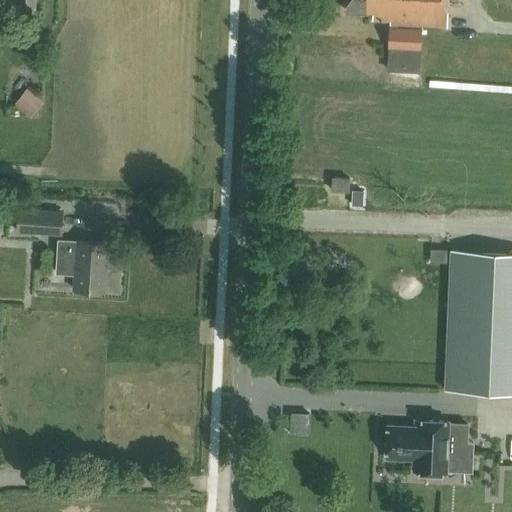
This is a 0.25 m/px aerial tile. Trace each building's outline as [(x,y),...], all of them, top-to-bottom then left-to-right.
[(388,22),(424,24),(446,25),(449,25),(449,0),(346,0),(346,10),(372,11),(372,18),(388,19),(388,22)] [(389,26),(388,48),(421,50),(422,28),(389,26)] [(32,94),(21,108),(32,116),(42,102),(32,94)] [(333,190),(349,191),(349,179),(334,178),(333,190)] [(22,208),(21,229),(65,231),(66,210),(22,208)] [(108,242),(77,241),(58,239),(55,273),(75,274),(74,288),(106,289),(108,242)] [(511,251),(451,249),(445,389),(511,391),(511,251)] [(414,427),(387,426),(385,457),(413,458),(413,470),(419,470),(419,475),(439,476),(439,471),(443,471),(444,451),(464,452),(465,423),(445,423),(445,421),(415,420),(414,427)]
